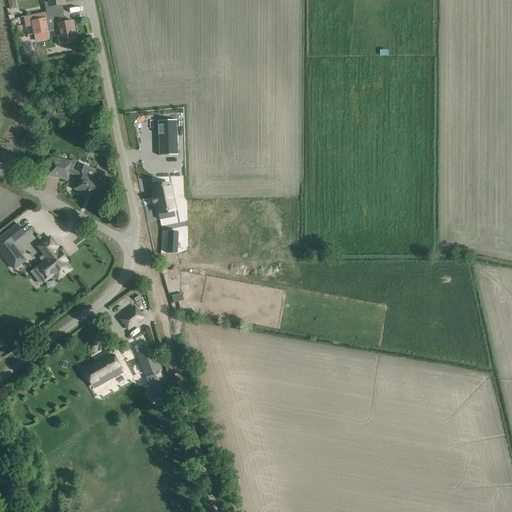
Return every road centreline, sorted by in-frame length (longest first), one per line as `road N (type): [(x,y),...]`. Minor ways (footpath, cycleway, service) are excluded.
road 1 (track): [(214,511),(156,284),(130,245)]
road 2 (residential): [(130,245),(133,213),(89,0)]
road 3 (unclassified): [(0,383),(125,280),(130,245)]
road 4 (unclassified): [(130,245),(0,174)]
